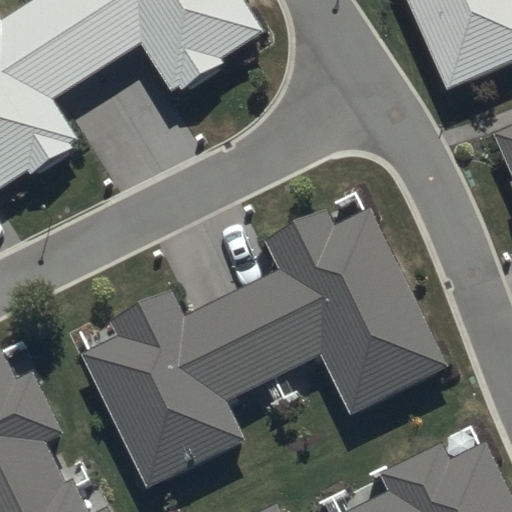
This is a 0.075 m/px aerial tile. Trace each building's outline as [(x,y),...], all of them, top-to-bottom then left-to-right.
[(0,194),(82,142),(61,108),(149,53),(177,97),(267,39),(242,0),(50,0),(9,27),(0,12),(0,194)] [(511,0),(411,0),(452,94),(511,68),(511,0)] [(511,135),(498,141),(511,171),(511,135)] [(171,288),(108,319),(118,339),(82,357),(147,487),(245,438),(226,401),(320,354),(350,415),(449,365),(371,210),(334,228),(325,210),(263,241),(278,270),(185,316),(171,288)] [(0,350),(0,511),(111,511),(109,506),(96,511),(90,511),(74,479),(65,483),(45,441),(62,433),(34,376),(17,384),(0,350)] [(511,511),(511,494),(486,442),(449,460),(441,444),(378,475),(386,491),(342,511),(280,511),(276,503),(258,511),(511,511)]
